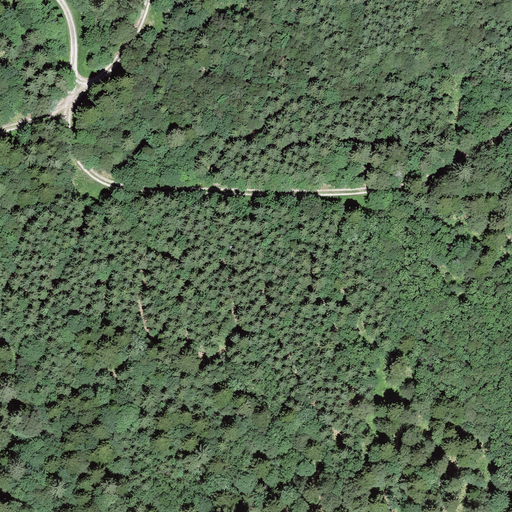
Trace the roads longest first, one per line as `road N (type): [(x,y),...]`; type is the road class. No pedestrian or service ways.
road 1 (track): [(71,100),(70,140),(84,167),(114,184),(174,192),(402,186),(511,124)]
road 2 (track): [(71,100),(126,49),(147,0)]
